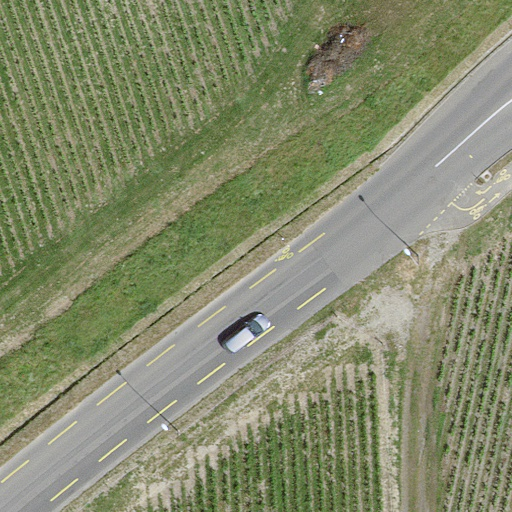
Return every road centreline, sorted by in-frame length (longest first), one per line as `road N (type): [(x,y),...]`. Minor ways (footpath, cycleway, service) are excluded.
road 1 (tertiary): [(511,102),(12,511)]
road 2 (track): [(342,0),(285,92),(0,308)]
road 3 (track): [(401,197),(440,259),(416,401),(417,511)]
